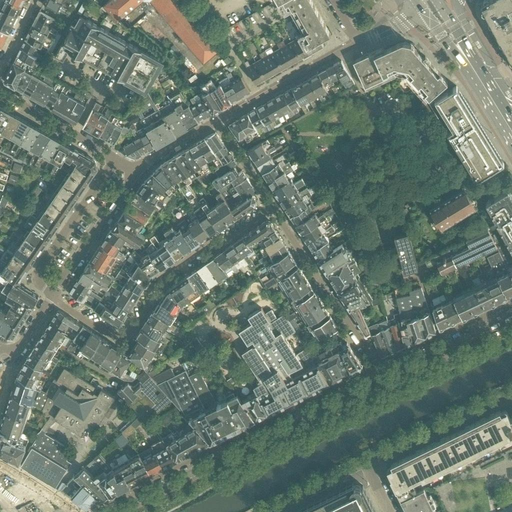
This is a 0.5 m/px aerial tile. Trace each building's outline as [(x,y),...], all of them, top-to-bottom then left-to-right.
[(3,0),(0,7),(16,16),(21,7),(7,0),(3,0)] [(63,4),(55,0),(44,0),(44,2),(59,11),(66,15),(68,10),(61,7),(63,4)] [(110,0),(102,7),(118,21),(117,22),(127,30),(130,27),(126,22),(124,23),(121,19),(142,0),(149,0),(203,63),(219,49),(209,37),(207,35),(188,12),(186,10),(177,0),(110,0)] [(297,39),(291,42),(300,58),(323,45),(320,39),(330,33),(311,0),(278,0),(284,10),(291,6),(306,34),(301,37),(298,32),(294,34),(297,39)] [(511,0),(486,0),(480,3),(481,5),(488,18),(490,17),(494,24),(492,25),(511,59),(511,0)] [(0,17),(12,24),(16,16),(0,7),(0,17)] [(57,30),(59,26),(53,23),(55,20),(40,11),(39,11),(36,18),(55,29),(57,30)] [(63,61),(70,49),(83,57),(110,72),(124,80),(128,82),(135,86),(145,92),(146,90),(161,63),(162,62),(150,55),(128,42),(99,27),(99,26),(85,19),(81,17),(81,16),(80,16),(77,21),(74,19),(74,18),(69,27),(71,28),(70,31),(69,31),(68,32),(68,33),(65,39),(64,39),(61,44),(55,56),(63,61)] [(0,28),(8,32),(12,24),(0,17),(0,28)] [(36,18),(32,25),(48,34),(49,31),(55,34),(57,30),(55,29),(36,18)] [(32,25),(28,33),(50,45),(52,40),(46,37),(48,34),(32,25)] [(0,37),(4,40),(8,33),(8,32),(0,28),(0,37)] [(28,33),(25,40),(38,47),(40,48),(42,45),(46,47),(48,48),(50,45),(28,33)] [(38,47),(25,40),(20,48),(36,57),(42,59),(42,60),(44,56),(42,55),(36,52),(38,47)] [(282,41),(279,42),(291,63),(300,58),(291,42),(285,45),(282,41)] [(279,49),(273,52),(282,68),(291,63),(279,42),(277,44),(279,49)] [(383,48),(353,61),(364,87),(395,73),(404,75),(426,100),(447,82),(425,56),(423,58),(410,44),(402,42),(384,50),(383,48)] [(16,56),(32,65),(38,68),(40,64),(35,61),(36,57),(20,48),(16,56)] [(265,51),(262,52),(274,73),(282,68),(273,52),(267,55),(265,51)] [(262,59),(256,62),(265,78),(274,73),(262,52),(259,54),(262,59)] [(5,82),(15,88),(24,70),(25,69),(24,68),(25,66),(27,64),(32,67),(32,65),(16,56),(4,80),(5,82)] [(265,78),(256,62),(250,65),(247,61),(244,63),(256,83),(265,78)] [(341,61),(333,65),(342,82),(346,80),(349,85),(348,86),(349,88),(354,85),(341,61)] [(15,88),(22,92),(33,70),(36,71),(37,70),(32,67),(27,64),(25,66),(29,68),(27,72),(24,70),(15,88)] [(333,65),(326,69),(332,81),(336,79),(338,84),(342,82),(333,65)] [(318,73),(325,85),(328,83),(330,88),(331,89),(332,88),(335,92),(337,91),(335,86),(332,81),(326,69),(318,73)] [(22,92),(29,96),(37,81),(39,78),(35,76),(38,71),(38,70),(37,70),(36,71),(33,70),(22,92)] [(29,96),(37,100),(50,77),(42,73),(39,78),(43,80),(41,83),(37,81),(29,96)] [(220,85),(231,103),(240,98),(226,75),(225,73),(222,75),(225,82),(220,85)] [(226,75),(240,98),(250,92),(240,77),(234,80),(230,73),(229,73),(226,75)] [(318,73),(310,78),(318,95),(323,104),(326,102),(324,98),(323,98),(320,94),(326,90),(327,90),(325,85),(318,73)] [(44,105),(52,90),(54,87),(50,85),(53,79),(50,77),(37,100),(44,105)] [(310,78),(301,83),(310,100),(314,108),(317,107),(315,103),(314,103),(312,99),(318,95),(310,78)] [(206,83),(221,109),(231,103),(220,85),(215,88),(210,80),(206,83)] [(52,90),(44,105),(52,109),(65,85),(61,83),(58,81),(57,81),(54,87),(52,90)] [(200,93),(213,113),(221,109),(206,83),(202,85),(205,91),(202,92),(202,91),(200,92),(200,93)] [(301,83),(291,89),(300,105),(303,109),(305,113),(309,111),(304,103),(310,100),(301,83)] [(52,109),(59,113),(69,95),(65,93),(69,88),(65,85),(52,109)] [(457,87),(456,86),(434,100),(435,101),(431,104),(430,102),(429,103),(476,179),(503,163),(502,162),(501,163),(455,88),(457,87)] [(83,89),(80,94),(84,96),(88,99),(90,95),(90,94),(83,89)] [(291,89),(282,94),(296,118),(300,116),(297,112),(299,112),(296,107),(300,105),(291,89)] [(141,98),(166,141),(176,135),(170,126),(168,127),(158,110),(146,90),(145,92),(143,96),(141,98)] [(172,102),(188,128),(198,122),(190,107),(180,91),(169,98),(172,102)] [(59,113),(67,118),(80,94),(76,92),(73,98),(69,95),(59,113)] [(213,113),(200,93),(193,97),(205,118),(213,113)] [(80,94),(67,118),(76,123),(77,121),(85,105),(81,102),(84,96),(80,94)] [(282,94),(274,99),(282,115),(287,112),(291,121),(296,118),(282,94)] [(190,107),(198,122),(205,118),(193,97),(190,99),(193,105),(190,107)] [(128,121),(132,123),(140,119),(142,123),(147,132),(156,147),(159,144),(166,141),(141,98),(132,107),(132,108),(135,112),(128,117),(124,119),(128,121)] [(274,99),(265,104),(278,128),(282,126),(280,122),(278,117),(282,115),(274,99)] [(170,126),(176,135),(188,128),(172,102),(158,110),(168,127),(170,126)] [(83,127),(91,131),(101,114),(96,111),(97,110),(98,110),(101,105),(96,103),(83,127)] [(102,104),(98,110),(104,114),(108,108),(102,104)] [(255,109),(263,124),(264,125),(269,123),(271,127),(272,127),(274,130),(278,128),(265,104),(255,109)] [(0,133),(11,113),(7,111),(1,108),(1,107),(0,106),(0,133)] [(98,136),(108,120),(111,114),(112,112),(111,111),(108,109),(105,116),(101,114),(91,131),(98,136)] [(255,109),(248,114),(256,129),(258,133),(259,134),(263,132),(259,126),(263,124),(255,109)] [(98,136),(106,140),(115,124),(119,118),(120,119),(121,117),(114,113),(112,112),(111,114),(115,116),(111,122),(108,120),(98,136)] [(21,119),(11,113),(0,133),(0,143),(6,134),(11,137),(21,119)] [(238,119),(250,140),(253,138),(252,137),(258,133),(256,129),(248,114),(238,119)] [(3,151),(13,156),(30,126),(31,125),(21,119),(11,137),(16,140),(10,150),(5,147),(4,148),(3,151)] [(144,144),(148,151),(156,147),(147,132),(144,134),(138,126),(142,123),(140,119),(132,123),(135,127),(134,128),(139,137),(140,137),(144,144)] [(250,140),(238,119),(230,123),(230,125),(239,138),(245,147),(249,145),(247,141),(250,140)] [(106,140),(114,144),(119,147),(125,137),(123,136),(128,133),(131,130),(132,129),(130,127),(129,129),(124,126),(123,128),(115,124),(106,140)] [(13,156),(23,161),(24,158),(19,155),(25,145),(30,148),(40,130),(34,127),(33,128),(30,126),(13,156)] [(132,129),(131,130),(132,133),(136,139),(133,140),(142,154),(148,151),(144,144),(140,137),(139,137),(134,128),(132,129)] [(23,161),(33,165),(49,137),(46,135),(46,134),(40,130),(30,148),(28,151),(34,154),(30,160),(25,157),(24,158),(23,161)] [(215,132),(205,137),(214,150),(224,144),(215,132)] [(44,156),(49,159),(60,141),(50,136),(49,137),(33,165),(38,168),(44,156)] [(205,137),(197,142),(198,144),(208,159),(212,157),(216,163),(213,165),(214,167),(222,162),(218,157),(214,150),(205,137)] [(247,150),(253,159),(267,151),(264,146),(269,144),(266,139),(247,150)] [(142,154),(133,140),(118,150),(134,159),(142,154)] [(59,166),(64,158),(70,147),(60,141),(49,159),(55,162),(49,173),(54,175),(59,166)] [(189,147),(205,171),(206,172),(210,169),(205,161),(208,159),(198,144),(197,142),(189,147)] [(224,144),(214,150),(218,157),(228,151),(224,144)] [(253,159),(258,166),(271,157),(269,153),(281,147),(279,144),(275,146),(267,151),(253,159)] [(64,158),(75,165),(76,165),(92,175),(97,169),(95,161),(70,147),(64,158)] [(188,147),(179,153),(192,171),(196,168),(201,174),(205,171),(189,147),(188,147)] [(233,157),(228,151),(218,157),(222,162),(223,164),(233,157)] [(179,153),(170,159),(187,183),(196,177),(192,171),(179,153)] [(258,166),(262,172),(282,160),(284,158),(282,155),(273,160),(271,157),(258,166)] [(216,170),(219,175),(234,166),(237,164),(233,157),(223,164),(222,162),(214,167),(216,170)] [(170,159),(162,165),(173,181),(174,182),(177,180),(183,189),(186,194),(187,194),(189,198),(195,194),(190,187),(187,183),(170,159)] [(262,172),(268,181),(291,166),(288,162),(285,164),(282,160),(262,172)] [(0,166),(9,170),(11,165),(0,161),(0,166)] [(14,163),(12,171),(19,173),(22,166),(14,163)] [(76,165),(75,165),(57,192),(73,203),(92,175),(76,165)] [(162,165),(153,173),(174,193),(176,190),(170,184),(173,181),(162,165)] [(212,180),(215,185),(217,187),(225,182),(238,173),(234,166),(219,175),(212,180)] [(291,166),(268,181),(273,189),(291,178),(293,176),(291,172),(293,170),(291,166)] [(201,174),(196,177),(200,183),(209,177),(206,172),(205,171),(201,174)] [(231,182),(234,186),(246,177),(242,171),(238,173),(225,182),(228,186),(230,185),(230,183),(231,182)] [(153,173),(144,181),(161,192),(164,189),(169,194),(166,196),(169,198),(174,193),(153,173)] [(234,196),(251,184),(246,177),(234,186),(229,189),(234,195),(234,196)] [(273,189),(279,198),(296,187),(304,182),(301,178),(294,182),(291,178),(273,189)] [(144,182),(138,191),(163,207),(165,204),(157,199),(161,192),(144,181),(144,182)] [(228,186),(225,182),(217,187),(221,193),(225,190),(229,188),(228,186)] [(279,198),(284,207),(309,191),(317,186),(316,183),(307,189),(306,188),(299,192),(296,187),(279,198)] [(252,194),(256,191),(251,184),(234,196),(239,203),(252,194)] [(215,204),(228,223),(237,216),(231,208),(226,201),(226,200),(222,194),(221,193),(217,187),(215,185),(211,188),(220,201),(215,204)] [(5,195),(10,198),(13,189),(8,186),(5,194),(5,195)] [(31,194),(34,196),(36,197),(41,189),(37,186),(31,194)] [(471,199),(464,188),(464,187),(436,205),(435,202),(432,198),(423,204),(422,202),(419,204),(424,212),(430,208),(436,219),(436,220),(434,223),(436,228),(441,228),(476,207),(474,205),(476,204),(477,201),(475,199),(472,198),(471,199)] [(497,248),(498,252),(506,267),(511,264),(511,195),(508,189),(485,202),(497,223),(493,225),(487,229),(497,248)] [(222,194),(226,200),(226,201),(231,208),(237,216),(245,211),(255,204),(256,200),(256,199),(252,194),(239,203),(234,196),(234,195),(230,197),(225,190),(221,193),(222,194)] [(138,191),(131,201),(149,213),(153,207),(160,212),(163,207),(138,191)] [(308,197),(311,195),(310,193),(309,191),(284,207),(290,216),(308,204),(311,202),(308,197)] [(47,206),(39,219),(54,230),(73,203),(57,192),(49,204),(47,203),(45,205),(47,206)] [(0,201),(0,205),(2,206),(5,208),(9,199),(3,194),(0,201)] [(210,208),(203,198),(199,201),(203,206),(207,213),(219,229),(228,223),(215,204),(210,208)] [(290,216),(295,224),(315,211),(329,203),(326,199),(314,207),(311,202),(308,204),(290,216)] [(131,201),(124,210),(145,223),(150,226),(152,222),(146,218),(149,213),(131,201)] [(194,213),(189,217),(186,211),(185,211),(181,204),(177,207),(183,215),(201,242),(210,235),(195,215),(194,214),(194,213)] [(207,213),(203,206),(193,212),(194,213),(194,214),(195,215),(210,235),(213,233),(219,229),(207,213)] [(401,211),(406,220),(413,216),(407,207),(401,211)] [(295,224),(301,233),(328,215),(334,212),(332,209),(324,214),(323,212),(317,216),(315,211),(295,224)] [(124,210),(118,219),(139,232),(145,223),(124,210)] [(487,229),(493,225),(485,212),(474,219),(481,232),(487,229)] [(301,233),(306,241),(326,229),(323,225),(331,220),(328,215),(301,233)] [(29,226),(31,228),(48,239),(54,230),(39,219),(38,218),(34,224),(31,222),(29,226)] [(118,219),(112,229),(137,245),(143,235),(139,232),(118,219)] [(180,229),(192,247),(201,242),(185,219),(177,225),(180,229)] [(251,248),(256,245),(255,244),(257,242),(256,240),(274,228),(270,222),(270,221),(266,221),(243,236),(249,245),(251,248)] [(171,226),(169,222),(165,225),(166,226),(184,253),(192,247),(180,229),(175,232),(171,226)] [(336,222),(326,229),(306,241),(312,250),(327,240),(328,239),(329,238),(326,234),(338,227),(336,222)] [(163,240),(176,259),(184,253),(166,226),(162,228),(164,231),(167,237),(163,240)] [(31,228),(25,236),(42,248),(48,239),(31,228)] [(265,245),(279,236),(274,228),(256,240),(257,242),(255,244),(256,245),(262,241),(265,245)] [(112,229),(106,236),(120,246),(123,241),(128,244),(135,248),(137,245),(112,229)] [(497,248),(487,229),(481,232),(465,239),(465,240),(449,247),(433,255),(424,259),(424,260),(427,266),(429,266),(430,266),(436,262),(440,271),(442,273),(443,273),(453,268),(463,263),(474,259),(497,248)] [(409,235),(408,231),(407,231),(394,234),(394,235),(394,237),(396,243),(398,250),(398,251),(399,253),(404,270),(404,271),(417,267),(418,267),(416,262),(409,235)] [(15,244),(19,246),(36,257),(42,248),(25,236),(22,234),(15,244)] [(320,263),(327,273),(346,261),(351,258),(355,255),(353,251),(363,244),(359,237),(357,234),(340,245),(318,259),(320,263)] [(126,262),(127,260),(128,259),(129,256),(128,255),(126,254),(125,255),(117,250),(120,246),(106,236),(100,244),(122,259),(126,262)] [(153,243),(168,264),(176,259),(163,240),(159,243),(154,236),(150,239),(152,241),(153,243)] [(255,253),(251,248),(249,245),(243,236),(234,243),(248,264),(251,269),(255,266),(249,257),(255,253)] [(262,252),(265,256),(284,243),(279,236),(265,245),(267,249),(262,252)] [(327,240),(312,250),(318,259),(340,245),(342,244),(339,240),(336,242),(332,236),(331,237),(327,240)] [(12,241),(7,250),(13,254),(30,266),(36,257),(19,246),(15,244),(12,241)] [(148,253),(160,270),(168,264),(153,243),(151,244),(149,246),(146,250),(148,253)] [(225,249),(234,264),(240,260),(244,267),(248,264),(234,243),(225,249)] [(266,259),(269,263),(288,251),(284,243),(265,256),(259,260),(261,263),(266,259)] [(100,246),(95,253),(116,267),(122,259),(100,244),(100,246)] [(225,249),(215,256),(225,271),(229,276),(235,273),(239,270),(234,264),(225,249)] [(1,259),(6,262),(7,263),(24,275),(30,266),(13,254),(7,250),(1,259)] [(130,255),(151,276),(160,270),(148,253),(142,257),(139,255),(135,250),(130,255)] [(263,283),(265,286),(274,281),(272,278),(276,275),(275,274),(284,267),(288,273),(298,266),(295,261),(288,251),(269,263),(268,264),(273,272),(268,275),(270,278),(263,283)] [(498,252),(487,257),(506,297),(507,297),(506,296),(511,293),(511,279),(506,267),(498,252)] [(116,267),(95,253),(90,261),(111,275),(116,267)] [(128,272),(131,274),(146,284),(151,276),(130,255),(129,256),(128,259),(127,260),(128,260),(131,263),(129,267),(128,266),(125,264),(122,268),(128,272)] [(208,261),(206,262),(218,281),(222,277),(221,275),(225,271),(215,256),(208,261)] [(488,282),(486,284),(495,303),(496,302),(502,299),(506,297),(487,257),(493,270),(488,273),(490,278),(487,279),(488,282)] [(332,281),(337,290),(357,277),(354,273),(360,270),(364,267),(365,268),(369,266),(367,263),(365,260),(361,263),(357,265),(332,281)] [(90,261),(83,271),(109,288),(110,285),(112,282),(115,278),(111,275),(90,261)] [(327,273),(332,281),(357,265),(355,261),(349,265),(346,261),(327,273)] [(197,269),(207,284),(212,281),(213,284),(218,281),(206,262),(203,265),(197,269)] [(7,263),(0,272),(18,284),(24,275),(7,263)] [(277,283),(282,290),(305,276),(298,266),(288,273),(284,267),(275,274),(276,275),(272,278),(274,281),(265,286),(267,289),(277,283)] [(187,275),(199,293),(204,290),(202,287),(207,284),(197,269),(190,274),(187,275)] [(78,278),(93,288),(97,291),(100,287),(106,291),(107,291),(109,288),(83,271),(78,278)] [(18,284),(0,272),(0,289),(3,291),(8,293),(9,293),(31,307),(38,297),(18,284)] [(146,284),(131,274),(128,279),(127,279),(118,273),(115,278),(125,284),(126,283),(128,284),(141,292),(146,284)] [(442,273),(432,278),(434,283),(444,277),(443,273),(442,273)] [(471,280),(475,289),(484,308),(491,304),(491,305),(495,303),(486,284),(481,274),(477,276),(478,277),(471,280)] [(178,282),(188,297),(190,299),(199,293),(187,275),(184,277),(184,278),(178,282)] [(289,300),(291,298),(301,292),(304,297),(314,291),(311,286),(305,276),(282,290),(289,300)] [(358,305),(368,301),(370,300),(372,299),(371,297),(358,277),(357,277),(337,290),(349,308),(358,305)] [(78,278),(74,285),(98,301),(101,298),(90,291),(93,288),(78,278)] [(434,283),(432,278),(428,280),(423,282),(425,287),(434,283)] [(168,289),(178,304),(180,306),(190,299),(188,297),(178,282),(171,287),(171,286),(168,289)] [(128,296),(135,301),(141,292),(128,284),(126,283),(125,284),(123,287),(118,284),(117,285),(115,288),(116,289),(128,296)] [(90,307),(94,309),(99,302),(98,301),(74,285),(69,293),(83,302),(86,298),(93,302),(90,307)] [(409,292),(410,295),(411,300),(415,317),(418,325),(420,325),(424,337),(436,332),(429,312),(421,288),(409,292)] [(109,298),(114,301),(114,300),(130,309),(135,301),(128,296),(116,289),(120,292),(116,297),(107,291),(106,291),(104,294),(109,297),(109,298)] [(160,300),(175,310),(176,308),(178,304),(168,289),(166,290),(160,300)] [(475,289),(464,294),(474,313),(478,311),(477,311),(484,308),(475,289)] [(296,311),(287,318),(289,321),(293,318),(298,315),(320,300),(314,291),(304,297),(301,292),(291,298),(296,305),(293,307),(296,311)] [(12,303),(9,308),(25,317),(31,307),(9,293),(6,299),(12,303)] [(380,297),(381,301),(382,302),(389,299),(389,297),(387,294),(380,297)] [(464,294),(454,299),(462,318),(467,316),(466,316),(473,313),(474,313),(464,294)] [(396,298),(399,314),(400,318),(401,326),(405,324),(409,333),(410,333),(413,342),(424,337),(420,325),(418,325),(415,317),(411,300),(410,295),(396,298)] [(445,299),(440,301),(450,323),(451,323),(455,321),(462,318),(462,319),(462,318),(454,299),(452,295),(445,298),(445,299)] [(450,323),(440,301),(438,296),(432,300),(433,302),(433,303),(434,305),(431,306),(437,321),(439,329),(440,328),(440,329),(444,327),(444,326),(450,323)] [(204,301),(207,305),(210,309),(214,307),(208,298),(204,301)] [(107,301),(104,305),(109,308),(109,309),(124,318),(130,309),(114,300),(114,301),(112,304),(107,301)] [(152,311),(173,325),(176,322),(175,319),(178,315),(174,312),(175,310),(160,300),(154,308),(152,311)] [(320,300),(298,315),(302,321),(305,327),(308,325),(307,324),(317,317),(320,322),(330,316),(327,311),(320,300)] [(99,302),(94,309),(116,324),(121,323),(124,318),(109,309),(109,308),(104,305),(99,302)] [(198,311),(199,312),(201,316),(210,309),(207,305),(198,311)] [(365,333),(369,331),(368,328),(359,308),(358,305),(349,308),(356,319),(355,319),(356,320),(356,319),(360,326),(361,327),(365,333)] [(9,308),(7,312),(0,307),(0,316),(18,328),(25,317),(9,308)] [(257,394),(267,414),(268,413),(269,413),(268,411),(274,408),(275,408),(276,408),(277,408),(278,408),(279,408),(280,407),(287,404),(290,402),(298,398),(299,397),(299,398),(307,394),(307,393),(308,393),(309,393),(317,389),(318,388),(326,384),(329,382),(312,356),(306,348),(296,355),(285,338),(295,331),(289,321),(287,318),(284,314),(281,316),(277,318),(275,316),(271,309),(268,312),(267,312),(265,313),(262,309),(261,308),(253,313),(248,317),(251,322),(248,324),(239,330),(239,331),(246,342),(250,343),(252,341),(254,344),(242,352),(257,376),(253,378),(252,377),(246,376),(246,377),(249,381),(254,388),(257,394)] [(55,314),(80,330),(83,326),(58,310),(55,314)] [(152,311),(146,320),(164,332),(167,327),(170,329),(173,331),(176,327),(173,325),(152,311)] [(201,316),(199,312),(190,318),(194,321),(201,316)] [(74,328),(72,331),(77,335),(80,330),(55,314),(51,321),(65,330),(69,325),(74,328)] [(394,318),(387,322),(396,350),(404,346),(400,327),(401,326),(400,318),(399,314),(393,315),(394,318)] [(18,328),(0,316),(0,331),(11,338),(18,328)] [(330,331),(338,327),(330,316),(320,322),(317,317),(307,324),(308,325),(313,332),(310,334),(313,340),(330,331)] [(293,318),(289,321),(295,331),(296,333),(301,330),(293,318)] [(164,332),(146,320),(141,329),(162,341),(165,344),(168,340),(168,339),(165,337),(167,333),(164,332)] [(387,320),(377,324),(389,353),(396,350),(387,322),(387,320)] [(46,328),(70,343),(72,340),(69,339),(62,334),(65,330),(51,321),(46,328)] [(368,328),(369,331),(380,357),(389,353),(377,324),(368,328)] [(405,324),(401,326),(400,327),(404,346),(405,345),(405,346),(407,345),(407,344),(413,342),(410,333),(409,333),(405,324)] [(75,349),(69,345),(68,347),(66,350),(76,355),(80,348),(82,346),(91,331),(83,326),(80,330),(77,335),(75,337),(73,340),(78,344),(75,349)] [(336,344),(349,373),(360,367),(361,363),(360,363),(338,327),(330,331),(335,342),(336,344)] [(38,340),(54,349),(55,347),(58,342),(68,347),(69,345),(70,343),(46,328),(40,338),(38,340)] [(136,337),(139,339),(160,352),(162,348),(159,346),(162,341),(141,329),(136,337)] [(85,351),(90,355),(101,338),(91,331),(82,346),(80,348),(76,355),(81,357),(85,351)] [(195,339),(188,335),(182,343),(186,345),(195,339)] [(93,364),(97,366),(111,345),(101,338),(90,355),(96,359),(93,364)] [(197,339),(198,340),(203,347),(208,344),(204,338),(202,340),(200,338),(197,339)] [(133,347),(150,358),(153,354),(158,356),(157,357),(164,361),(169,358),(160,352),(139,339),(133,347)] [(32,351),(56,364),(58,360),(50,355),(54,349),(38,340),(32,351)] [(325,349),(340,377),(349,373),(336,344),(329,347),(329,346),(325,349)] [(105,365),(110,368),(121,351),(111,345),(97,366),(102,369),(105,365)] [(128,355),(125,353),(124,354),(128,356),(132,358),(144,367),(147,369),(151,371),(156,367),(152,366),(147,363),(149,360),(150,358),(133,347),(128,355)] [(312,356),(329,382),(330,381),(331,382),(340,377),(325,349),(317,353),(312,356)] [(25,360),(45,370),(50,364),(54,366),(56,364),(32,351),(25,360)] [(124,354),(125,353),(121,351),(110,368),(108,372),(113,375),(124,380),(128,380),(132,380),(135,378),(128,376),(123,372),(132,358),(124,354)] [(21,369),(39,378),(41,374),(47,377),(49,373),(45,370),(25,360),(22,368),(21,369)] [(151,371),(147,374),(151,378),(165,367),(162,363),(156,367),(151,371)] [(48,393),(41,409),(42,410),(45,422),(40,431),(36,434),(37,434),(41,437),(35,448),(32,446),(21,465),(28,469),(28,470),(48,482),(55,486),(60,479),(66,468),(67,469),(71,463),(67,460),(67,459),(64,445),(44,433),(54,417),(83,435),(91,422),(96,426),(114,396),(101,388),(100,390),(64,368),(57,380),(54,379),(46,392),(48,393)] [(171,400),(192,422),(210,442),(219,438),(188,376),(185,370),(175,375),(171,368),(151,378),(165,394),(170,399),(171,400)] [(17,377),(39,389),(44,381),(39,378),(21,369),(17,377)] [(118,392),(128,402),(135,410),(140,414),(140,415),(143,418),(150,411),(151,412),(151,411),(149,409),(155,403),(165,394),(151,378),(147,374),(145,371),(135,378),(132,380),(133,381),(136,385),(134,386),(131,384),(128,382),(118,392)] [(188,376),(219,438),(226,434),(230,432),(234,430),(241,427),(225,397),(224,394),(217,398),(218,401),(215,403),(199,371),(188,376)] [(230,384),(243,376),(241,373),(238,373),(227,380),(230,384)] [(31,404),(41,409),(48,393),(46,392),(39,389),(17,377),(11,395),(31,404)] [(151,411),(151,412),(153,414),(154,415),(171,400),(170,399),(165,394),(155,403),(149,409),(151,411)] [(225,397),(241,427),(241,426),(254,420),(241,401),(237,395),(234,396),(233,394),(225,397)] [(241,401),(254,420),(255,420),(266,414),(266,415),(267,414),(257,394),(249,398),(249,397),(241,401)] [(25,421),(31,404),(11,395),(10,395),(4,413),(5,413),(5,414),(25,421)] [(161,418),(166,426),(181,417),(176,409),(161,418)] [(121,432),(140,414),(135,410),(132,413),(135,416),(119,430),(121,432)] [(511,418),(510,419),(506,411),(501,413),(499,410),(489,416),(490,417),(485,419),(484,418),(464,428),(465,429),(460,431),(460,430),(440,440),(440,441),(436,443),(435,442),(415,452),(416,453),(411,455),(410,454),(390,464),(392,467),(387,469),(391,478),(390,478),(395,490),(396,490),(405,509),(406,511),(435,511),(423,487),(416,491),(412,482),(421,477),(422,479),(511,435),(510,433),(511,431),(511,418)] [(150,411),(143,418),(144,419),(146,421),(153,414),(151,412),(150,411)] [(20,438),(25,421),(5,414),(0,426),(0,430),(8,434),(13,436),(18,437),(20,438)] [(140,415),(131,423),(135,428),(144,419),(143,418),(140,415)] [(192,422),(174,434),(177,437),(183,447),(186,445),(190,452),(210,442),(192,422)] [(126,427),(121,432),(125,436),(135,428),(131,423),(126,427)] [(8,434),(0,430),(0,454),(1,455),(8,434)] [(162,439),(163,439),(167,444),(175,460),(190,452),(186,445),(183,447),(177,437),(174,434),(174,433),(172,433),(162,439)] [(1,455),(10,460),(16,443),(11,442),(13,436),(8,434),(1,455)] [(23,439),(20,438),(18,437),(16,443),(10,460),(18,464),(26,447),(21,445),(23,439)] [(150,446),(152,448),(153,449),(163,467),(175,460),(167,444),(163,439),(150,446)] [(148,456),(142,459),(150,473),(163,467),(153,449),(152,448),(146,451),(148,456)] [(103,471),(106,473),(118,490),(126,486),(127,487),(130,486),(129,484),(130,484),(124,475),(118,478),(114,471),(112,468),(109,465),(99,453),(92,460),(104,471),(103,471)] [(139,454),(133,458),(134,460),(135,459),(144,476),(150,473),(142,459),(139,454)] [(124,475),(130,484),(144,476),(135,459),(134,460),(133,458),(128,461),(120,466),(119,465),(114,467),(112,468),(114,471),(118,478),(124,475)] [(88,469),(87,470),(92,475),(96,470),(100,475),(103,471),(104,471),(92,460),(86,467),(88,469)] [(74,476),(97,497),(100,499),(110,494),(102,485),(94,477),(92,475),(87,470),(84,467),(74,476)] [(97,474),(94,477),(102,485),(110,494),(118,490),(106,473),(101,478),(99,475),(97,474)] [(97,497),(74,476),(67,483),(61,490),(71,496),(72,497),(86,506),(90,502),(92,504),(97,497)] [(63,481),(60,479),(55,486),(57,488),(61,490),(67,483),(63,481)] [(352,483),(340,489),(306,505),(304,506),(301,508),(299,509),(296,511),(294,511),(375,511),(369,498),(363,487),(362,486),(361,486),(360,484),(358,483),(356,483),(353,483),(353,482),(352,483)]
